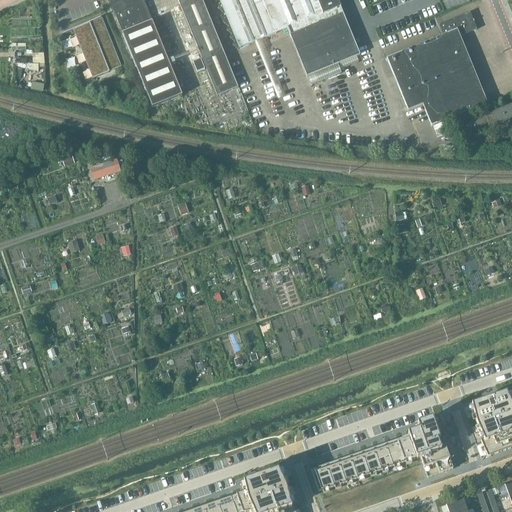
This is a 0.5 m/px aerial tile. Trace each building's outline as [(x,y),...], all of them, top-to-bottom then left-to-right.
[(114,0),(124,30),(154,20),(147,0),(114,0)] [(341,0),(282,0),(309,77),(362,58),(341,0)] [(441,19),(445,30),(461,25),(463,30),(479,25),(473,8),(441,19)] [(74,29),(94,79),(121,68),(101,18),(74,29)] [(463,27),(390,52),(409,108),(426,102),(433,122),(457,114),(458,117),(490,106),(463,27)] [(197,59),(200,69),(207,66),(203,56),(197,59)] [(43,91),(44,85),(32,83),(31,89),(43,91)] [(132,93),(125,97),(128,104),(136,101),(132,93)] [(479,127),(511,117),(511,102),(475,113),(479,127)] [(89,171),(91,179),(92,181),(120,171),(117,162),(89,171)] [(59,199),(57,191),(50,192),(52,201),(59,199)] [(439,198),(432,199),(433,205),(434,208),(441,206),(439,198)] [(500,200),(492,203),(494,209),(502,206),(500,200)] [(178,207),(181,216),(189,214),(186,204),(178,207)] [(401,210),(394,212),(396,221),(403,220),(401,210)] [(172,224),(174,233),(182,231),(180,222),(172,224)] [(407,232),(405,225),(397,227),(399,234),(407,232)] [(333,236),(327,238),(330,245),(336,243),(333,236)] [(68,245),(70,254),(79,252),(76,242),(68,245)] [(280,254),(272,257),(275,264),(283,261),(280,254)] [(260,262),(251,265),(253,272),(262,269),(260,262)] [(304,273),(301,266),(292,269),(294,276),(304,273)] [(492,267),(485,270),(487,275),(494,273),(492,267)] [(416,293),(419,301),(426,298),(423,290),(416,293)] [(219,292),(214,294),(217,303),(222,301),(219,292)] [(103,312),(106,320),(115,316),(112,308),(103,312)] [(161,311),(155,314),(157,320),(164,317),(161,311)] [(120,318),(106,323),(121,358),(129,355),(127,350),(132,348),(124,328),(125,328),(120,318)] [(340,325),(338,318),(330,320),(332,327),(340,325)] [(271,324),(263,327),(267,338),(275,335),(271,324)] [(0,351),(1,355),(9,353),(7,346),(0,347),(0,351)] [(487,456),(488,457),(511,448),(511,397),(510,392),(469,406),(477,424),(482,444),(487,456)] [(130,402),(128,394),(119,397),(121,405),(130,402)] [(335,488),(334,487),(339,485),(340,487),(347,484),(346,483),(351,481),(351,483),(358,480),(358,479),(363,477),(363,478),(370,476),(370,475),(375,473),(375,474),(382,472),(382,470),(386,469),(387,470),(394,468),(393,466),(398,465),(399,466),(406,464),(405,462),(410,461),(410,462),(416,460),(420,459),(427,478),(453,469),(449,460),(453,458),(450,449),(452,448),(445,427),(442,428),(439,418),(417,426),(419,431),(408,435),(408,437),(311,471),(319,492),(327,489),(328,491),(335,488)] [(296,511),(295,507),(287,489),(282,470),(241,484),(244,492),(187,511),(296,511)] [(464,511),(468,511),(464,499),(446,505),(446,506),(447,506),(448,511),(464,511)]
